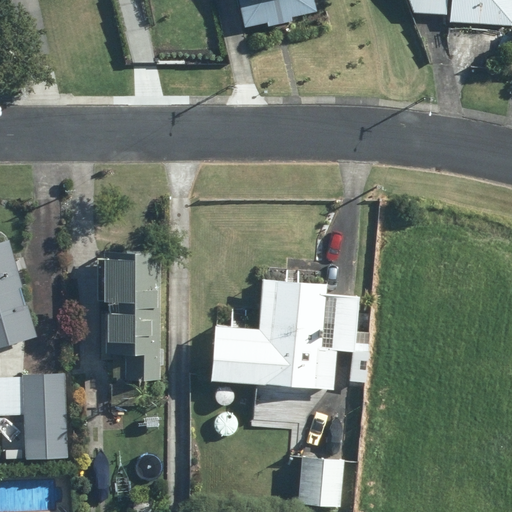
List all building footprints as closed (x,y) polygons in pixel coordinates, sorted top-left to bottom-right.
[(322,6),(320,0),(243,0),(249,24),(272,19),(273,22),(296,18),(295,13),(322,6)] [(445,0),(407,0),(411,9),(445,11),(445,0)] [(511,0),(450,0),(449,18),(511,21),(511,0)] [(0,345),(41,334),(32,301),(28,302),(23,286),(27,284),(22,269),(28,267),(25,255),(19,258),(12,237),(1,240),(0,239),(0,345)] [(128,377),(163,377),(164,247),(109,247),(109,254),(103,254),(103,296),(115,297),(115,309),(111,309),(110,350),(118,350),(118,375),(121,374),(121,383),(115,382),(115,404),(138,404),(138,381),(128,381),(128,377)] [(217,376),(337,386),(341,347),(358,348),(364,295),(328,291),(329,281),(268,275),(263,326),(218,322),(213,371),(217,376)] [(26,373),(28,422),(70,421),(69,372),(26,373)] [(240,384),(215,383),(213,435),(238,436),(240,384)] [(305,455),(302,500),(344,503),(348,458),(305,455)] [(156,511),(158,499),(136,496),(133,511),(156,511)]
